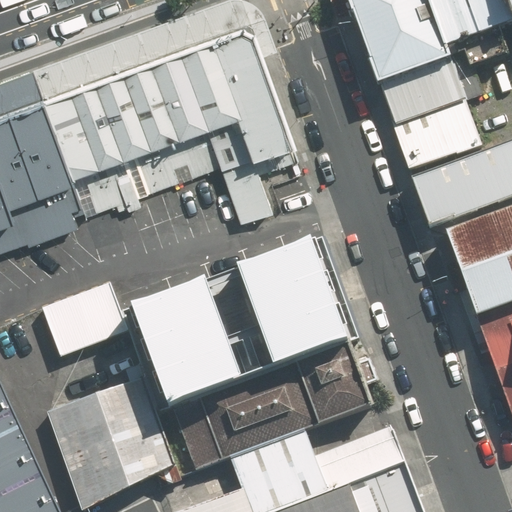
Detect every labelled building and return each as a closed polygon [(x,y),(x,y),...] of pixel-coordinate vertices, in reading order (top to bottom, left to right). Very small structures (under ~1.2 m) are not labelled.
[(207,0),(0,76),(0,114),(39,100),(239,25),(250,31),(257,50),(278,42),(266,12),(258,2),(255,0),(207,0)] [(348,0),(379,86),(450,60),(446,50),(427,0),(348,0)] [(466,0),(427,0),(446,50),(461,44),(480,37),(466,0)] [(499,30),(511,24),(511,18),(505,0),(466,0),(480,37),(499,30)] [(221,165),(241,218),(273,206),(261,174),(295,162),(257,50),(250,31),(239,25),(39,100),(81,207),(97,248),(128,238),(119,215),(145,205),(137,186),(145,183),(148,192),(221,165)] [(470,70),(509,56),(499,30),(480,37),(461,44),(470,70)] [(379,86),(393,127),(466,102),(450,60),(379,86)] [(0,114),(0,255),(78,230),(72,210),(81,207),(39,100),(0,114)] [(410,173),(484,150),(466,102),(393,127),(410,173)] [(511,198),(511,142),(412,179),(430,228),(511,198)] [(511,208),(445,232),(475,316),(511,303),(511,208)] [(352,332),(316,235),(135,301),(171,398),(352,332)] [(112,283),(44,308),(62,356),(130,331),(112,283)] [(511,303),(475,316),(511,408),(511,303)] [(306,426),(376,400),(352,332),(171,398),(197,467),(232,454),(306,426)] [(146,377),(48,414),(82,509),(176,463),(146,377)] [(56,511),(0,392),(0,511),(56,511)] [(392,424),(317,454),(330,488),(351,480),(406,459),(392,424)] [(232,454),(244,485),(253,511),(267,511),(330,488),(317,454),(306,426),(232,454)] [(424,511),(406,459),(351,480),(363,511),(424,511)] [(363,511),(351,480),(330,488),(267,511),(363,511)] [(253,511),(244,485),(173,511),(253,511)]
